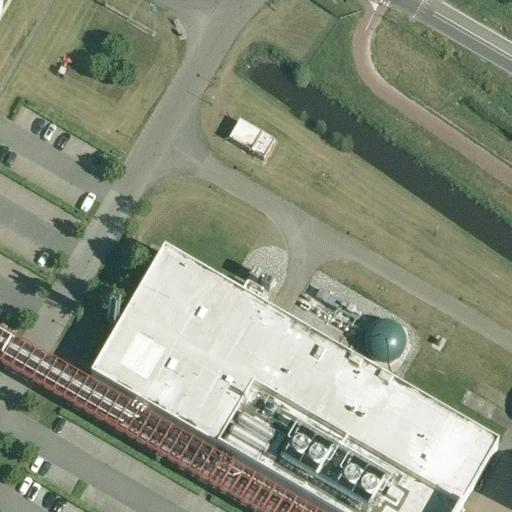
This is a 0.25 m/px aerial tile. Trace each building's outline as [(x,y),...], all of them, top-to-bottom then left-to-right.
[(0,0),(0,20),(11,0),(0,0)] [(263,161),(274,143),(240,123),(229,142),(263,161)] [(90,381),(315,511),(460,511),(497,448),(284,324),(275,319),(267,314),(163,254),(90,381)] [(316,299),(357,323),(361,317),(330,299),(330,297),(320,291),(316,299)] [(301,511),(0,336),(0,369),(245,511),(301,511)]
